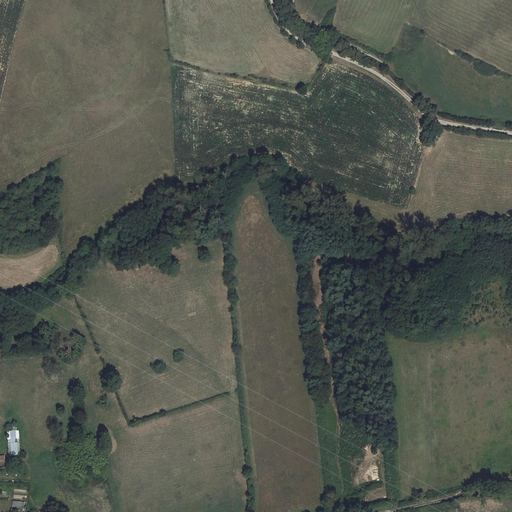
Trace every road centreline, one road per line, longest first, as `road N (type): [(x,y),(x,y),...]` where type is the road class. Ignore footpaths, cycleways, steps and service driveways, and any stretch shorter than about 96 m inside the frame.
road 1 (track): [(272,0),(288,30),(366,67),(434,120),(511,132)]
road 2 (track): [(511,476),(379,511)]
